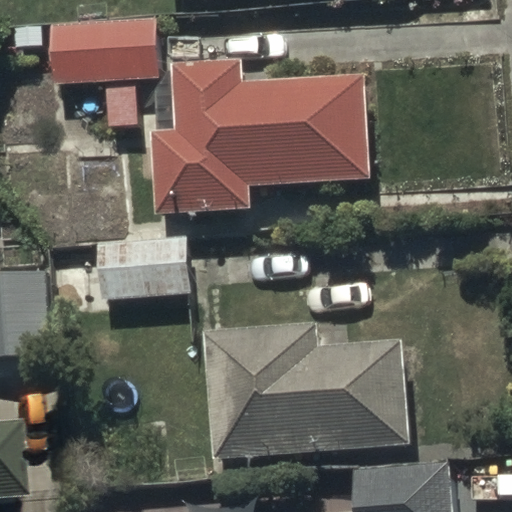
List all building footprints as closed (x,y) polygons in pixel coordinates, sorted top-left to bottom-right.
[(166,30),(62,35),(63,95),(112,94),(113,135),(144,135),(143,91),(168,91),(166,30)] [(252,76),(184,78),(186,143),(161,144),(163,227),(262,224),(261,199),(378,196),(375,91),(253,94),(252,76)] [(196,248),(103,251),(106,309),(198,307),(196,248)] [(43,271),(0,275),(0,359),(52,354),(43,271)] [(326,335),(214,342),(222,470),(421,458),(414,353),(328,358),(326,335)] [(21,511),(16,440),(0,441),(0,511),(21,511)] [(351,511),(456,511),(451,457),(347,466),(351,511)]
